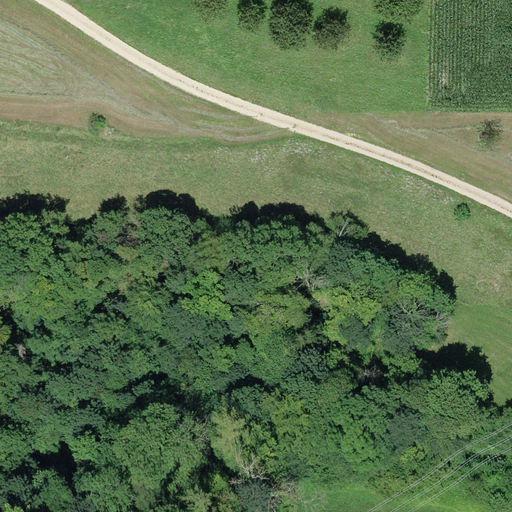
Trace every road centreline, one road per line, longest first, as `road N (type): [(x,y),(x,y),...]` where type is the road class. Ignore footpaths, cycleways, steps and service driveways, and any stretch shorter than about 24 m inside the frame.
road 1 (track): [(37,0),(175,87),(410,166),(511,216)]
road 2 (track): [(0,135),(142,151),(204,148),(282,124)]
